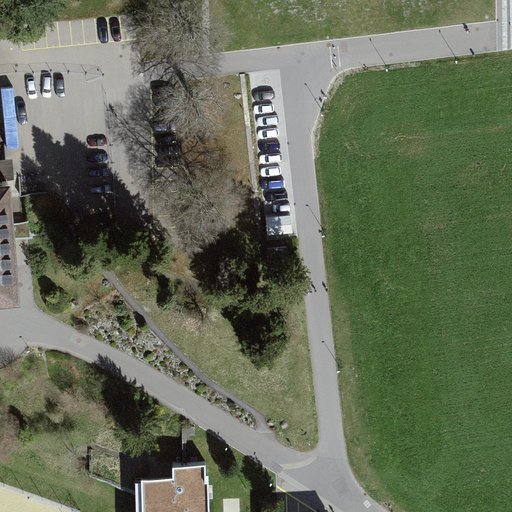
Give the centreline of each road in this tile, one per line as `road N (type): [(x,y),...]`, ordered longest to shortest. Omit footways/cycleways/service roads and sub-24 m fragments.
road 1 (residential): [(511,35),(329,55),(296,88),(337,497)]
road 2 (residential): [(337,497),(127,364),(18,319)]
